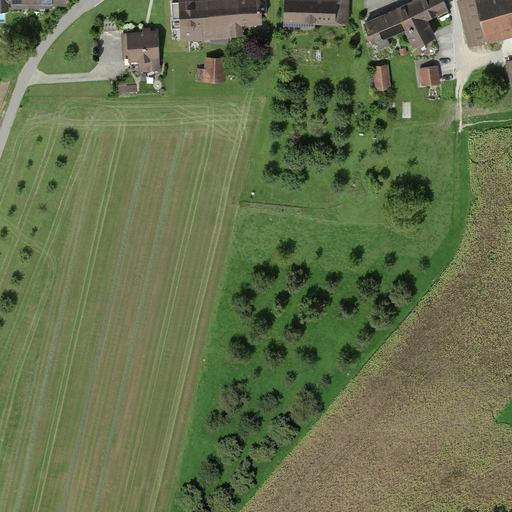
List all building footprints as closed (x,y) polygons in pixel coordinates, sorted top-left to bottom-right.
[(180,0),(183,38),(232,35),(232,32),(243,31),(242,22),(263,20),(261,0),(180,0)] [(286,0),(286,27),(312,27),(317,20),(344,21),(344,0),(286,0)] [(443,0),(409,0),(366,20),(376,41),(405,27),(414,46),(437,35),(429,18),(448,9),(443,0)] [(511,33),(511,0),(467,0),(460,2),(470,44),(489,39),(511,33)] [(130,56),(130,58),(141,57),(141,68),(161,67),(159,27),(129,29),(129,30),(123,31),(124,57),(130,56)] [(228,55),(208,55),(208,77),(228,77),(228,55)] [(391,62),(376,63),(377,87),(391,87),(391,62)] [(439,63),(421,65),(423,83),(441,81),(439,63)]
